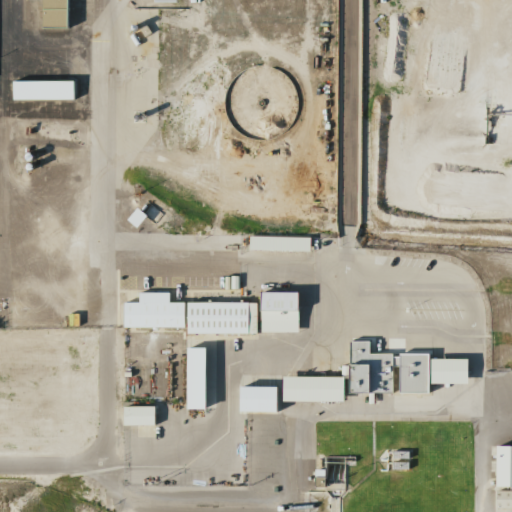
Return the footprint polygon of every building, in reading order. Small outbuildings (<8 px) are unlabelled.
[(64,28),(64,0),(38,0),(38,28),(64,28)] [(75,99),(75,81),(9,81),(10,100),(75,99)] [(309,238),(247,236),(247,250),(308,251),(309,238)] [(121,327),(184,328),(184,334),(256,334),(256,332),(295,333),(296,292),(255,292),(255,303),(168,302),(168,293),(136,292),(136,302),(121,302),(121,327)] [(342,393),(390,393),(390,367),(396,367),(396,392),(427,392),(427,384),(465,384),(465,356),(368,356),(368,341),(346,341),(346,366),(342,366),(342,393)] [(182,409),(201,409),(202,348),(183,348),(182,409)] [(340,402),(341,377),(279,377),(279,402),(340,402)] [(235,412),(272,413),(272,387),(235,387),(235,412)] [(120,407),(121,426),(155,425),(154,406),(120,407)] [(511,444),(491,444),(490,486),(511,486),(511,444)] [(492,507),(511,507),(511,490),(492,490),(492,507)]
